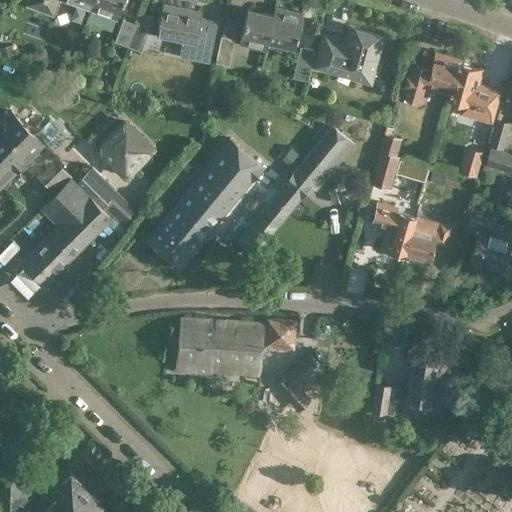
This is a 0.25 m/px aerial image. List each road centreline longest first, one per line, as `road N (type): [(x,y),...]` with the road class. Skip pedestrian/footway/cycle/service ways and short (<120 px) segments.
road 1 (residential): [(33,332),(163,301),(215,298),(465,319),(511,306)]
road 2 (residential): [(206,511),(157,472),(33,332)]
